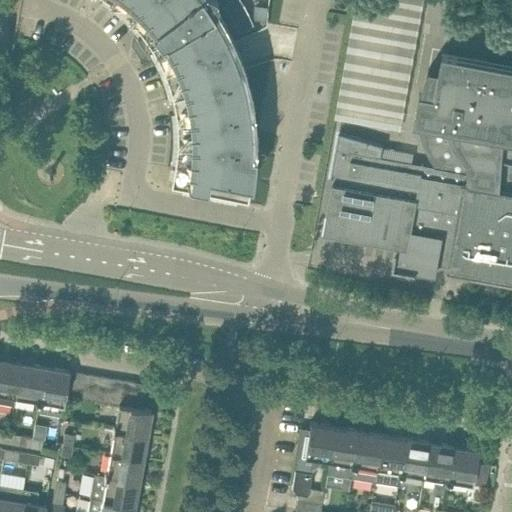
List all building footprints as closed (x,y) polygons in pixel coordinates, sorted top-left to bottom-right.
[(106,0),(111,4),(119,10),(126,17),(133,24),(139,31),(143,36),(137,39),(145,51),(150,47),(156,57),(159,63),(162,69),(165,75),(167,81),(169,87),(171,94),(172,100),(174,110),(175,113),(176,123),(177,134),(176,145),(176,156),(174,166),(170,185),(247,199),(248,195),(250,185),(252,175),(253,165),(254,155),(254,146),(255,146),(255,144),(255,137),(255,130),(254,123),(254,116),(253,107),(252,102),(251,97),(250,91),(248,81),(246,71),(244,65),(242,58),(239,51),(237,45),(234,38),(267,24),(269,0),(106,0)] [(511,63),(444,51),(440,71),(429,69),(430,68),(429,68),(427,73),(425,78),(424,81),(422,90),(421,90),(415,120),(422,121),(424,131),(427,141),(430,150),(435,159),(441,167),(381,156),(384,144),(339,131),(330,182),(331,182),(333,173),(335,174),(324,231),(397,245),(393,266),(417,270),(417,269),(413,268),(413,265),(434,269),(434,273),(436,273),(435,258),(449,261),(448,268),(511,279),(511,63)] [(14,395),(20,361),(0,357),(0,402),(13,404),(15,395),(14,395)] [(38,400),(44,366),(20,361),(14,395),(15,395),(34,398),(34,400),(38,400)] [(63,403),(69,370),(44,366),(38,400),(36,411),(61,415),(63,403)] [(83,397),(87,373),(75,371),(71,395),(83,397)] [(94,399),(98,375),(87,373),(83,397),(94,399)] [(106,401),(110,377),(98,375),(94,399),(106,401)] [(118,403),(122,379),(110,377),(106,401),(118,403)] [(130,405),(134,381),(122,379),(118,403),(130,405)] [(142,407),(146,383),(134,381),(130,405),(142,407)] [(142,407),(130,405),(118,403),(114,424),(112,423),(112,427),(147,433),(151,409),(142,407)] [(330,458),(335,425),(310,421),(308,434),(301,432),(302,430),(300,430),(291,486),(295,492),(298,493),(297,497),(321,502),(323,490),(309,487),(312,469),(319,464),(331,466),(332,459),(330,458)] [(359,429),(335,425),(330,458),(332,459),(331,466),(329,473),(351,477),(359,429)] [(143,457),(147,433),(112,427),(111,432),(113,432),(109,451),(143,457)] [(375,481),(383,433),(359,429),(351,477),(375,481)] [(64,433),(62,443),(72,445),(74,434),(64,433)] [(400,471),(406,437),(383,433),(375,481),(398,485),(400,471)] [(30,446),(31,436),(21,435),(19,445),(30,446)] [(43,438),(31,436),(30,446),(41,448),(43,438)] [(424,473),(430,441),(406,437),(400,471),(405,472),(405,470),(424,473)] [(448,480),(454,445),(430,441),(424,473),(444,477),(443,479),(448,480)] [(70,456),(72,445),(62,443),(60,454),(70,456)] [(478,449),(454,445),(448,480),(451,481),(451,479),(484,484),(488,463),(476,461),(478,449)] [(27,462),(29,452),(18,450),(16,460),(27,462)] [(139,480),(143,457),(109,451),(106,471),(104,471),(103,474),(139,480)] [(40,454),(29,452),(27,462),(38,464),(40,454)] [(134,505),(139,480),(103,474),(94,473),(90,497),(101,499),(101,498),(134,505)] [(56,479),(54,490),(63,491),(65,481),(56,479)] [(0,511),(18,511),(23,488),(0,483),(0,511)] [(43,511),(45,504),(36,503),(38,490),(23,488),(18,511),(43,511)] [(62,502),(63,491),(54,490),(52,501),(62,502)] [(133,511),(134,505),(101,498),(101,499),(90,497),(86,511),(133,511)] [(319,511),(321,502),(297,497),(294,511),(319,511)]
